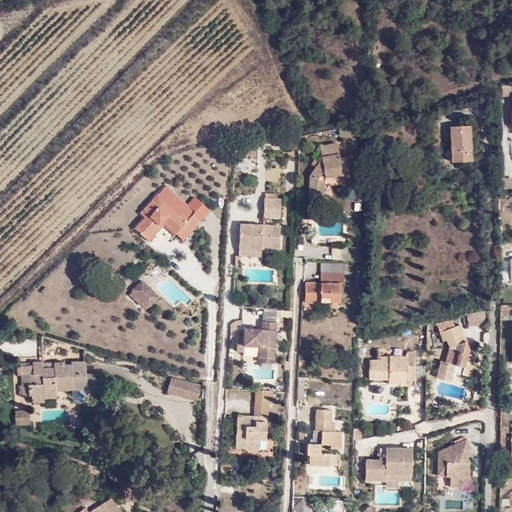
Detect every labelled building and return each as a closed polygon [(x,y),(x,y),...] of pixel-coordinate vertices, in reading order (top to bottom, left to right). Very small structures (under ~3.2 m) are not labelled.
[(511,83),(500,83),(500,95),(511,94),(511,83)] [(472,160),(470,126),(450,126),(452,161),(472,160)] [(320,146),(322,159),(308,178),(308,197),(322,197),(322,185),(326,177),(350,174),(348,156),(339,157),(337,143),(320,146)] [(297,162),(287,162),(287,191),(297,191),(297,162)] [(509,188),(509,179),(497,179),(497,188),(509,188)] [(190,214),(166,195),(161,200),(177,215),(181,211),(187,216),(190,214)] [(262,216),(277,216),(278,197),(274,197),(263,197),(262,216)] [(143,217),(134,227),(146,237),(161,219),(176,230),(180,226),(187,231),(197,220),(190,214),(187,216),(181,211),(177,215),(161,200),(157,205),(151,199),(139,213),(143,217)] [(276,246),(277,225),(239,224),(238,244),(276,246)] [(341,234),(341,225),(326,226),(326,235),(341,234)] [(511,258),(509,258),(509,271),(503,271),(503,284),(511,283),(511,258)] [(319,265),(310,264),(310,283),(318,283),(319,265)] [(338,290),(338,265),(319,265),(318,283),(310,283),(305,282),(305,298),(325,298),(325,303),(325,306),(352,306),(352,290),(338,290)] [(149,307),(159,296),(142,280),(132,291),(149,307)] [(142,305),(147,310),(149,307),(132,291),(129,294),(141,306),(142,305)] [(243,347),(258,347),(258,357),(275,358),(277,322),(276,322),(276,309),(263,308),(262,321),(261,321),(261,328),(243,328),(243,347)] [(485,323),(483,311),(471,313),(474,326),(485,323)] [(474,326),(471,313),(465,315),(468,327),(474,326)] [(467,348),(465,340),(459,324),(438,332),(441,340),(445,338),(448,347),(444,361),(453,364),(462,366),(461,373),(469,375),(474,355),(466,353),(467,348)] [(411,380),(412,351),(405,351),(404,357),(387,357),(387,361),(378,360),(368,360),(368,378),(387,378),(387,383),(403,384),(403,379),(411,380)] [(449,381),(453,364),(444,361),(439,360),(435,377),(449,381)] [(33,366),(18,366),(18,376),(27,375),(28,395),(31,395),(31,402),(44,402),(43,398),(55,397),(55,390),(96,388),(95,374),(85,374),(85,361),(71,362),(71,364),(63,365),(63,362),(53,363),(53,367),(41,368),(41,363),(41,361),(32,362),(33,366)] [(415,366),(415,380),(426,380),(426,366),(415,366)] [(18,385),(19,396),(28,395),(27,375),(18,376),(18,385)] [(197,399),(200,384),(171,377),(167,392),(197,399)] [(267,396),(273,396),(273,390),(254,390),(253,400),(267,401),(267,396)] [(265,418),(267,401),(253,400),(252,416),(265,418)] [(330,418),(330,407),(317,407),(316,424),(309,424),(309,441),(302,441),(302,454),(307,454),(307,463),(330,464),(330,452),(322,452),(322,442),(331,442),(331,447),(341,447),(341,428),(334,427),(334,419),(330,418)] [(29,424),(29,410),(14,411),(15,425),(29,424)] [(265,439),(267,418),(265,418),(252,416),(239,416),(236,450),(258,451),(258,439),(265,439)] [(366,441),(363,431),(356,433),(356,445),(366,441)] [(471,461),(466,451),(472,448),(467,437),(437,450),(437,475),(446,476),(448,476),(450,476),(450,487),(470,487),(470,462),(471,461)] [(365,480),(386,481),(386,480),(386,475),(411,476),(412,446),(386,446),(385,449),(379,449),(379,458),(366,458),(365,480)] [(121,486),(124,500),(139,500),(142,487),(132,485),(121,486)] [(146,508),(151,490),(142,487),(139,500),(138,506),(146,508)] [(120,511),(110,496),(87,510),(84,506),(76,511),(120,511)] [(301,499),(293,499),(292,510),(301,499)] [(309,511),(312,508),(301,499),(292,510),(294,511),(309,511)] [(378,511),(370,503),(363,510),(364,511),(378,511)]
